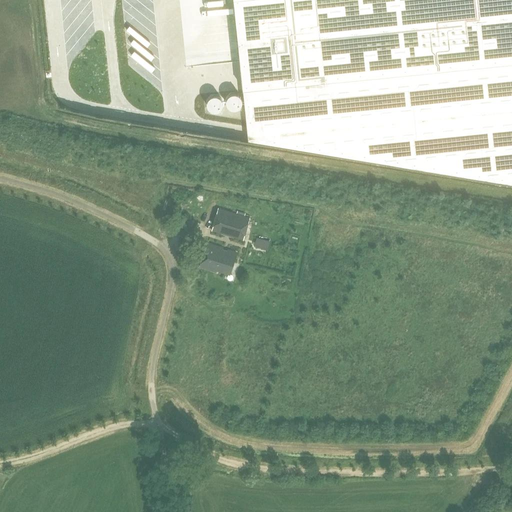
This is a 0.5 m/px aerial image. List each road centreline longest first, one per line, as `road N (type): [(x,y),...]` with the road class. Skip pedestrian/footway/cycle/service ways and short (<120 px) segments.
road 1 (track): [(511,467),(253,468),(199,452),(157,423),(106,428),(0,463)]
road 2 (unclassified): [(175,511),(151,391),(169,256),(126,225),(0,178)]
